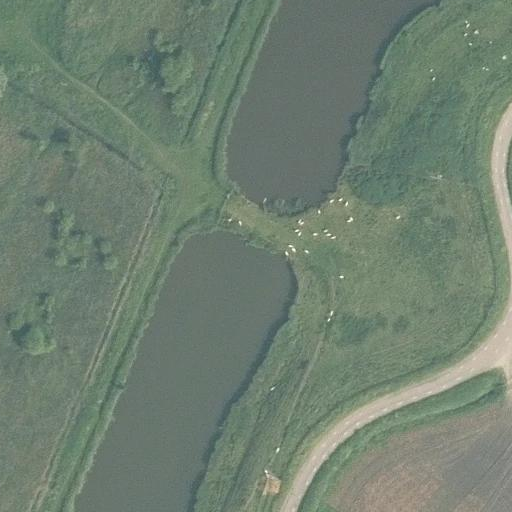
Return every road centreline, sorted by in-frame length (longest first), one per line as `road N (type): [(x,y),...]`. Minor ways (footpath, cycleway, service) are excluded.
road 1 (track): [(264,511),(287,427),(343,289),(315,256),(192,185)]
road 2 (unclassified): [(293,511),(339,433),(478,362),(511,322)]
road 3 (unclassified): [(511,246),(499,158),(511,116)]
